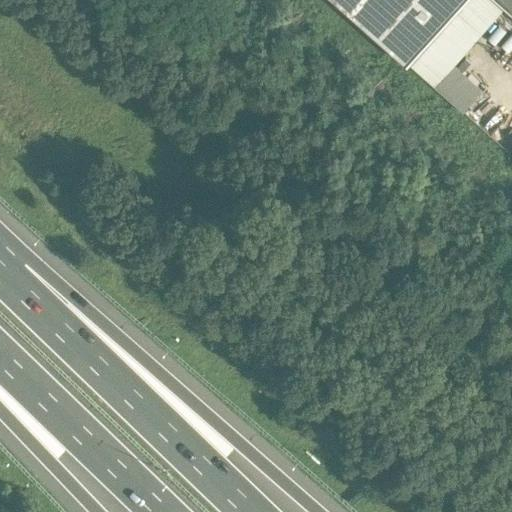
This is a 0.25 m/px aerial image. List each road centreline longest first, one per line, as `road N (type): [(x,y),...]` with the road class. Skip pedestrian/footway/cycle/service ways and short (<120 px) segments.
road 1 (motorway): [(317,511),(238,443),(6,276)]
road 2 (motorway): [(251,511),(6,276)]
road 3 (motorway): [(0,356),(162,511)]
road 4 (motorway): [(0,399),(96,511)]
